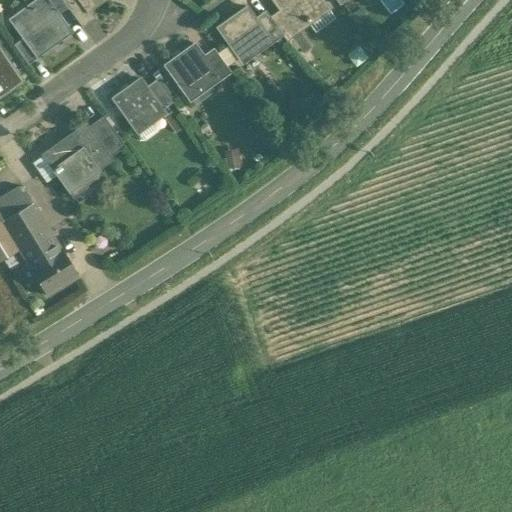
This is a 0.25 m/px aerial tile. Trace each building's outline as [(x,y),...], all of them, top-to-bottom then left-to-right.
[(44,0),(13,23),(23,36),(36,54),(37,53),(68,31),(56,14),(45,0),(44,0)] [(61,0),(45,0),(56,14),(66,7),(66,8),(67,7),(61,0)] [(87,11),(78,0),(61,0),(67,7),(79,23),(91,14),(88,10),(87,11)] [(101,0),(78,0),(87,11),(88,10),(101,0)] [(320,0),(272,0),(279,9),(292,27),(294,26),(305,18),(306,20),(309,18),(308,16),(324,5),(320,0)] [(245,6),(216,27),(226,41),(238,58),(266,38),(267,37),(254,19),(245,6)] [(292,27),(279,9),(269,17),(281,34),(281,35),(285,40),(297,31),(294,26),(292,27)] [(269,17),(265,11),(254,19),(267,37),(266,38),(270,43),(281,35),(281,34),(269,17)] [(36,54),(23,36),(13,43),(28,63),(38,55),(37,53),(36,54)] [(226,41),(214,50),(226,66),(238,58),(226,41)] [(193,43),(164,64),(186,95),(214,75),(215,74),(202,56),(193,43)] [(0,96),(24,80),(0,46),(0,96)] [(214,50),(213,49),(202,56),(215,74),(214,75),(218,80),(230,71),(226,66),(214,50)] [(145,86),(139,77),(112,97),(134,128),(161,109),(145,86)] [(171,102),(155,79),(145,86),(161,109),(171,102)] [(123,144),(102,115),(101,115),(104,119),(89,129),(107,155),(123,144)] [(85,127),(65,141),(64,139),(43,154),(69,190),(97,170),(94,165),(107,155),(89,129),(85,124),(84,125),(85,127)] [(0,199),(0,218),(1,220),(32,201),(23,186),(0,199)] [(60,248),(32,201),(1,220),(18,249),(29,266),(60,248)] [(1,220),(0,218),(0,259),(18,249),(1,220)] [(60,248),(29,266),(46,294),(77,276),(60,248)] [(0,322),(21,310),(0,275),(0,322)]
